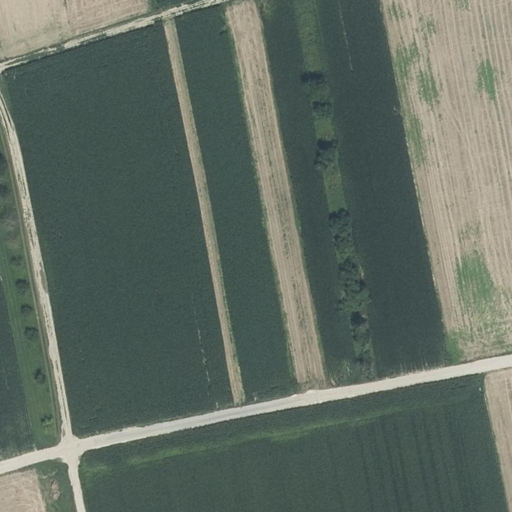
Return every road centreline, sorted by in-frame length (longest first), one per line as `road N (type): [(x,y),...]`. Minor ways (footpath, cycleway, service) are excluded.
road 1 (track): [(0,468),(511,358)]
road 2 (track): [(0,91),(82,511)]
road 3 (track): [(0,66),(216,0)]
